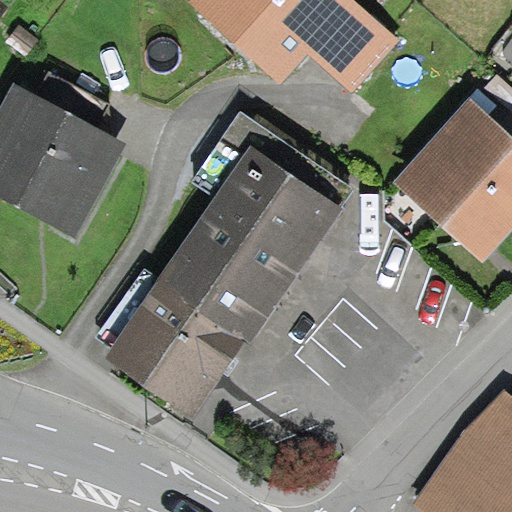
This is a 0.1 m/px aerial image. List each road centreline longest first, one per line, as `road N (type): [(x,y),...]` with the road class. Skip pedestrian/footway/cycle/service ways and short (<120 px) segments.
road 1 (residential): [(347,511),(511,340)]
road 2 (secondary): [(156,498),(130,472),(0,399)]
road 3 (secondary): [(156,498),(0,465)]
